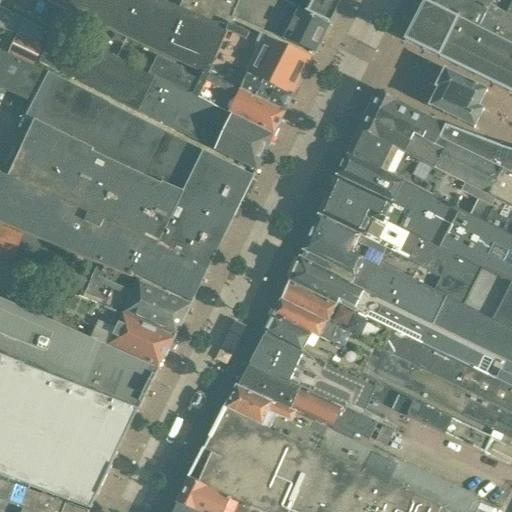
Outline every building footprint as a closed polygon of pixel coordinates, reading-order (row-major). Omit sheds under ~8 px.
[(41,0),(60,9),(79,17),(159,54),(202,74),(207,76),(239,91),(246,75),(292,96),(310,62),(308,57),(297,52),(262,37),(261,39),(230,25),(228,29),(180,8),(161,0),(41,0)] [(177,0),(182,2),(183,0),(277,0),(297,9),(298,10),(328,25),(329,23),(340,2),(333,0),(177,0)] [(303,49),(314,54),(327,29),(328,25),(298,10),(297,9),(277,0),(183,0),(182,2),(180,8),(228,29),(230,25),(233,19),(303,49)] [(425,0),(424,2),(511,45),(511,15),(482,0),(425,0)] [(511,0),(482,0),(511,15),(511,0)] [(424,3),(404,41),(511,94),(511,45),(424,2),(424,3)] [(60,9),(51,29),(70,38),(79,17),(60,9)] [(43,27),(24,19),(17,34),(36,43),(43,27)] [(16,35),(7,55),(33,67),(42,47),(16,35)] [(61,75),(73,50),(51,39),(39,64),(61,75)] [(61,75),(246,167),(257,172),(273,136),(148,75),(90,47),(86,56),(73,50),(61,75)] [(0,87),(28,101),(42,72),(37,69),(33,67),(7,55),(0,51),(0,87)] [(148,75),(151,76),(273,136),(285,112),(239,91),(207,76),(202,74),(199,81),(186,75),(184,69),(157,57),(148,75)] [(153,247),(208,273),(208,272),(206,271),(232,219),(233,219),(254,177),(243,173),(108,107),(109,104),(48,72),(33,103),(25,119),(20,128),(29,132),(26,140),(7,179),(153,247)] [(446,72),(437,90),(442,92),(433,111),(475,132),(483,114),(478,112),(488,92),(446,72)] [(239,91),(285,112),(292,96),(246,75),(239,91)] [(377,92),(359,131),(495,200),(511,208),(511,176),(438,141),(445,126),(378,92),(377,92)] [(445,126),(438,141),(511,176),(511,151),(502,148),(445,126)] [(307,131),(289,176),(301,181),(319,136),(307,131)] [(351,146),(347,154),(385,174),(435,199),(436,198),(454,207),(462,193),(477,201),(470,215),(483,222),(495,200),(359,131),(351,146)] [(347,154),(336,178),(371,195),(409,213),(401,230),(410,234),(414,237),(479,269),(511,285),(511,236),(483,222),(470,215),(454,207),(436,198),(435,199),(385,174),(347,154)] [(153,247),(7,179),(0,175),(0,223),(24,234),(97,266),(135,282),(139,280),(141,275),(194,301),(203,281),(208,273),(153,247)] [(320,214),(319,216),(386,250),(419,267),(427,270),(441,278),(441,279),(442,279),(445,273),(471,286),(479,269),(414,237),(410,234),(401,230),(409,213),(371,195),(336,178),(327,198),(319,214),(320,214)] [(511,208),(495,200),(483,222),(511,236),(511,208)] [(311,234),(311,236),(359,258),(378,266),(379,263),(413,279),(419,267),(386,250),(319,216),(311,234)] [(0,223),(0,255),(12,261),(24,234),(0,223)] [(303,253),(298,254),(300,259),(511,365),(511,331),(475,312),(434,291),(421,283),(413,279),(379,263),(378,266),(359,258),(311,236),(306,237),(308,242),(303,253)] [(298,264),(291,280),(341,305),(478,373),(511,389),(511,365),(300,259),(298,264)] [(441,278),(434,291),(475,312),(511,331),(511,285),(479,269),(471,286),(445,273),(442,279),(441,279),(441,278)] [(95,270),(90,282),(183,322),(184,322),(191,305),(181,301),(141,283),(134,287),(95,270)] [(159,370),(175,339),(121,315),(121,316),(78,298),(81,292),(87,280),(73,274),(52,322),(65,328),(83,336),(159,370)] [(281,300),(281,301),(325,323),(324,325),(366,344),(511,415),(511,389),(478,373),(341,305),(291,280),(290,282),(289,282),(289,283),(281,300)] [(175,339),(183,322),(90,282),(85,294),(81,292),(78,298),(121,316),(121,315),(175,339)] [(223,324),(237,293),(224,287),(210,318),(223,324)] [(149,389),(152,384),(152,383),(159,370),(83,336),(65,328),(52,322),(0,299),(0,357),(95,396),(127,408),(138,411),(139,410),(147,388),(149,389)] [(265,334),(265,335),(266,335),(305,356),(323,363),(352,376),(386,392),(395,396),(492,439),(509,446),(511,440),(511,439),(511,415),(366,344),(324,325),(325,323),(281,301),(278,308),(265,334)] [(235,355),(248,323),(238,319),(225,350),(235,355)] [(250,366),(293,386),(377,424),(381,426),(385,416),(367,407),(370,401),(380,406),(386,392),(352,376),(323,363),(305,356),(266,335),(265,337),(264,336),(249,365),(250,366)] [(0,423),(49,444),(59,448),(65,451),(111,467),(118,454),(117,453),(117,452),(118,453),(137,415),(136,415),(138,411),(127,408),(95,396),(0,357),(0,423)] [(237,387),(238,387),(316,422),(332,430),(353,440),(355,434),(369,440),(377,424),(293,386),(250,366),(249,366),(238,387),(237,387)] [(226,408),(225,409),(225,410),(264,430),(278,436),(319,454),(354,469),(441,509),(448,511),(468,511),(472,504),(478,502),(479,499),(479,500),(480,498),(467,493),(332,430),(316,422),(238,387),(237,387),(236,387),(235,388),(234,390),(233,392),(234,394),(226,408)] [(386,392),(380,406),(485,454),(492,439),(395,396),(386,392)] [(225,410),(207,445),(358,511),(439,511),(441,509),(354,469),(319,454),(278,436),(264,430),(225,410)] [(112,467),(111,467),(65,451),(59,448),(49,444),(42,441),(0,423),(0,476),(91,510),(97,497),(112,467)] [(358,511),(207,445),(189,480),(247,507),(259,511),(358,511)] [(0,499),(33,511),(86,511),(48,498),(34,493),(20,488),(2,482),(0,480),(0,499)] [(189,480),(177,504),(193,511),(259,511),(247,507),(189,480)] [(0,511),(33,511),(0,499),(0,511)]
